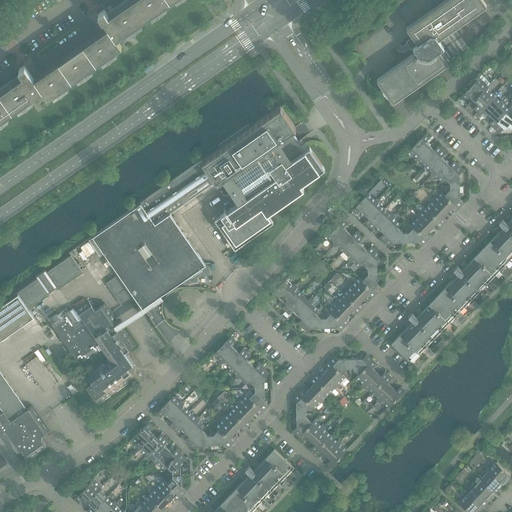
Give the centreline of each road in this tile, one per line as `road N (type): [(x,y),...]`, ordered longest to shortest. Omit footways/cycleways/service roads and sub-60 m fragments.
road 1 (residential): [(45,478),(141,407),(246,293),(341,183),(348,140)]
road 2 (secondary): [(0,218),(267,30)]
road 3 (secondary): [(254,8),(0,186)]
road 4 (residential): [(178,511),(268,418)]
